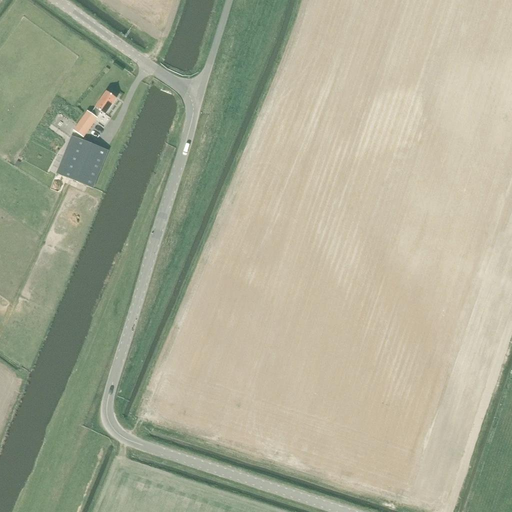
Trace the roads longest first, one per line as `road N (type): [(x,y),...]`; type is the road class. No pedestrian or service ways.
road 1 (tertiary): [(341,511),(142,446),(107,416),(197,97)]
road 2 (tertiary): [(197,97),(56,0)]
